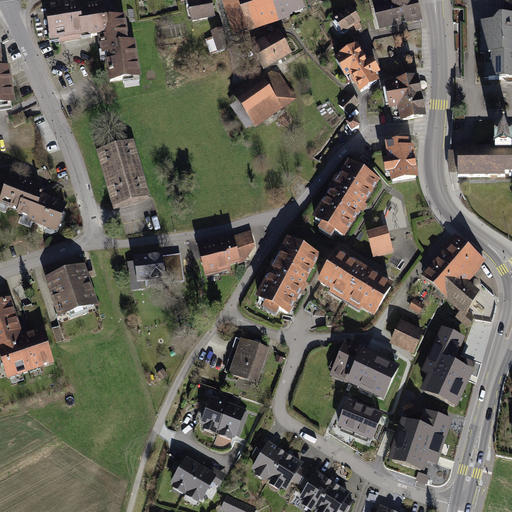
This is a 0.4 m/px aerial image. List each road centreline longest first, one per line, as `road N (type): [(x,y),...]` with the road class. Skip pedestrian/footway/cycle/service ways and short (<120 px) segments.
road 1 (residential): [(95,242),(79,167),(8,0)]
road 2 (residential): [(300,341),(373,335),(457,219)]
road 3 (residential): [(285,223),(258,218),(178,237),(95,242)]
road 4 (residential): [(435,130),(369,131),(285,223)]
road 5 (secondary): [(511,322),(460,505)]
road 6 (residential): [(370,474),(285,420),(279,404),(300,341)]
road 7 (secondary): [(433,0),(440,63),(435,130)]
road 8 (residential): [(226,320),(193,355),(158,427)]
